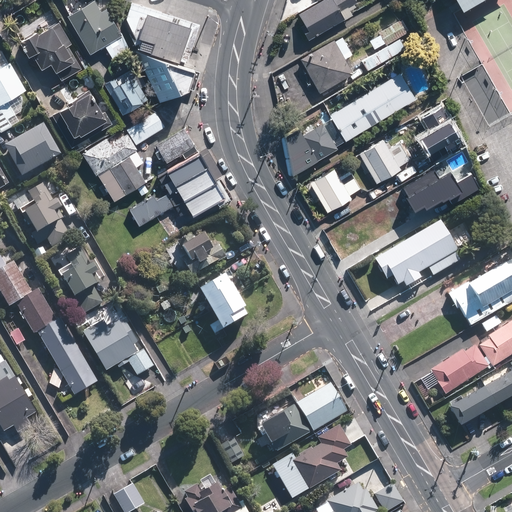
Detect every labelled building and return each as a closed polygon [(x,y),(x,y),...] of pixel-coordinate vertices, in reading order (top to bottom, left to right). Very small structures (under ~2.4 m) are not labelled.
[(102,9),(96,0),(91,0),(69,13),(92,52),(106,43),(113,56),(131,46),(123,33),(107,6),(102,9)] [(295,13),(313,2),(311,0),(292,0),(289,2),(295,13)] [(322,0),(293,18),(299,28),(294,30),(302,43),(347,18),(342,11),(352,5),(348,0),(322,0)] [(190,61),(200,31),(194,29),(196,25),(191,24),(192,21),(133,2),(128,17),(139,40),(142,41),(140,47),(155,52),(184,61),(184,60),(190,61)] [(71,41),(58,20),(40,30),(38,28),(21,38),(30,53),(35,51),(43,66),(52,61),(61,77),(81,66),(67,43),(71,41)] [(383,46),(404,34),(397,21),(376,34),(377,36),(367,42),(372,50),(382,44),(383,46)] [(315,95),(349,75),(341,61),(349,56),(339,39),(331,44),(330,41),(295,61),(315,95)] [(402,50),(396,40),(357,62),(363,72),(402,50)] [(188,92),(194,68),(135,50),(160,103),(188,92)] [(0,130),(1,132),(13,125),(8,116),(16,112),(9,99),(28,89),(13,61),(0,67),(0,130)] [(124,113),(146,100),(145,99),(149,96),(135,72),(120,81),(116,75),(105,81),(124,113)] [(342,144),(411,102),(395,76),(326,118),(342,144)] [(72,146),(113,122),(94,89),(91,90),(90,88),(70,100),(71,102),(53,112),(72,146)] [(433,165),(443,158),(450,155),(451,154),(443,141),(454,135),(437,106),(413,120),(430,149),(425,152),(433,165)] [(156,111),(128,128),(137,143),(165,126),(156,111)] [(24,174),(31,170),(62,152),(45,122),(44,121),(6,143),(24,174)] [(338,150),(323,124),(304,135),(299,127),(284,136),(292,177),(338,150)] [(167,161),(195,145),(184,127),(156,143),(159,148),(155,151),(159,158),(164,156),(167,161)] [(114,200),(146,181),(137,166),(143,162),(136,150),(138,148),(129,133),(111,143),(108,137),(83,152),(96,174),(98,173),(114,200)] [(386,149),(381,140),(357,154),(374,184),(399,170),(397,167),(409,160),(398,142),(386,149)] [(225,196),(200,152),(157,176),(161,185),(164,184),(169,193),(156,200),(154,195),(129,209),(138,226),(173,206),(179,216),(187,212),(190,216),(225,196)] [(0,188),(10,183),(0,164),(0,188)] [(336,177),(331,168),(306,183),(323,213),(348,198),(346,195),(358,188),(348,170),(336,177)] [(424,207),(426,211),(448,198),(452,204),(480,188),(472,175),(458,183),(452,172),(440,179),(435,170),(404,188),(409,197),(407,198),(416,212),(424,207)] [(54,199),(43,181),(29,190),(34,198),(20,206),(22,210),(21,211),(29,224),(33,221),(38,229),(33,232),(39,242),(47,238),(52,245),(71,234),(61,217),(64,215),(59,208),(63,205),(58,196),(54,199)] [(10,217),(1,203),(0,203),(0,221),(0,223),(10,217)] [(441,219),(375,258),(387,278),(394,274),(399,284),(404,281),(407,285),(431,271),(433,274),(463,256),(441,219)] [(192,231),(179,239),(190,256),(185,259),(194,275),(201,271),(201,270),(220,258),(220,260),(227,255),(219,241),(215,243),(214,240),(212,241),(206,230),(196,237),(192,231)] [(91,263),(80,245),(65,254),(71,263),(60,269),(84,312),(103,301),(93,283),(100,279),(96,272),(100,270),(95,261),(91,263)] [(8,266),(0,251),(0,286),(11,306),(18,302),(36,334),(39,332),(75,393),(99,380),(62,317),(58,319),(40,288),(34,292),(16,261),(8,266)] [(469,324),(511,299),(511,257),(511,256),(447,292),(456,308),(459,306),(469,324)] [(214,307),(240,291),(234,280),(233,281),(227,271),(201,286),(214,307)] [(164,282),(157,285),(160,292),(167,289),(164,282)] [(240,291),(214,307),(220,317),(209,323),(215,331),(225,326),(225,327),(249,313),(245,306),(248,304),(240,291)] [(487,332),(502,323),(497,315),(482,324),(487,332)] [(122,321),(119,317),(108,324),(105,318),(84,330),(108,369),(118,363),(120,367),(130,361),(138,374),(155,364),(144,347),(139,350),(134,342),(139,340),(126,318),(122,321)] [(446,394),(488,367),(490,369),(511,354),(511,320),(489,335),(491,338),(479,345),(487,356),(485,358),(476,345),(465,352),(463,349),(432,370),(439,381),(438,381),(446,394)] [(17,344),(18,344),(25,340),(19,329),(19,328),(10,333),(17,344)] [(18,375),(15,377),(5,361),(0,363),(0,423),(4,431),(16,424),(22,433),(36,424),(31,415),(40,410),(18,375)] [(511,370),(450,407),(462,427),(511,397),(511,370)] [(330,381),(296,401),(313,430),(347,410),(330,381)] [(294,404),(261,423),(272,443),(269,444),(272,450),(275,449),(277,450),(310,431),(294,404)] [(300,456),(296,458),(293,452),(273,464),(292,498),(342,469),(338,462),(348,456),(343,448),(350,444),(339,425),(319,437),(322,443),(313,448),(312,446),(298,453),(300,456)] [(244,453),(233,434),(220,442),(231,461),(244,453)] [(230,511),(241,506),(229,485),(222,489),(217,480),(215,482),(209,473),(199,479),(204,486),(200,488),(197,481),(182,489),(186,496),(184,497),(192,511),(230,511)] [(125,511),(144,502),(133,481),(113,491),(124,511),(125,511)] [(375,511),(378,509),(366,488),(363,489),(359,482),(335,495),(337,497),(316,508),(318,511),(375,511)] [(392,484),(376,494),(386,511),(402,502),(392,484)]
